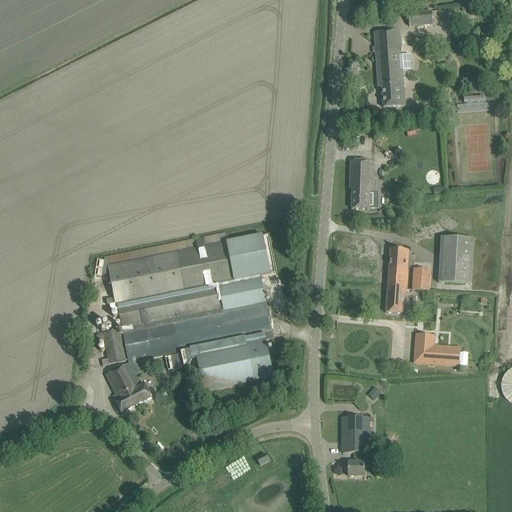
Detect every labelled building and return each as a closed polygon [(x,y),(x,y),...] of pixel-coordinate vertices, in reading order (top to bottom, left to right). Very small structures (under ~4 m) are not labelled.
[(433,26),(432,12),(409,14),(410,28),(433,26)] [(382,88),(383,109),(405,107),(403,69),(411,69),(410,54),(402,55),(400,32),(374,33),(378,88),(382,88)] [(487,102),(486,98),(464,98),(465,104),(457,104),(458,113),(494,112),(493,102),(487,102)] [(375,163),(361,162),(351,162),(350,190),(353,190),(352,210),(369,211),(370,193),(374,193),(375,163)] [(122,330),(123,333),(129,364),(165,357),(169,372),(173,371),(184,368),(193,359),(196,359),(204,393),(254,382),(254,381),(274,377),(267,341),(273,339),(261,277),(271,274),(263,235),(230,242),(228,233),(106,258),(105,258),(104,261),(98,261),(95,276),(102,277),(109,274),(115,300),(112,300),(112,299),(107,300),(108,306),(110,305),(112,313),(119,311),(122,330)] [(475,240),(441,238),(439,284),(472,286),(475,240)] [(391,250),(388,287),(407,289),(407,290),(410,252),(391,250)] [(414,290),(430,291),(431,269),(414,269),(414,290)] [(388,287),(386,314),(403,315),(405,290),(407,290),(407,289),(388,287)] [(102,362),(103,368),(127,362),(121,333),(123,333),(122,330),(97,335),(99,343),(104,342),(109,360),(102,362)] [(435,337),(416,336),(414,364),(459,368),(460,349),(434,347),(435,337)] [(106,376),(118,401),(116,402),(122,414),(131,410),(152,398),(144,384),(141,386),(130,364),(115,372),(106,376)] [(511,404),(511,369),(511,371),(508,373),(505,376),(503,379),(502,383),(502,388),(502,393),(504,398),(508,401),(511,404)] [(186,371),(177,373),(179,380),(188,378),(186,371)] [(375,388),(369,396),(376,401),(382,393),(375,388)] [(343,419),(343,454),(354,454),(362,454),(369,454),(369,419),(343,419)] [(349,463),(349,478),(365,478),(365,463),(361,463),(362,454),(354,454),(354,463),(349,463)] [(257,460),(260,467),(270,462),(266,455),(257,460)]
